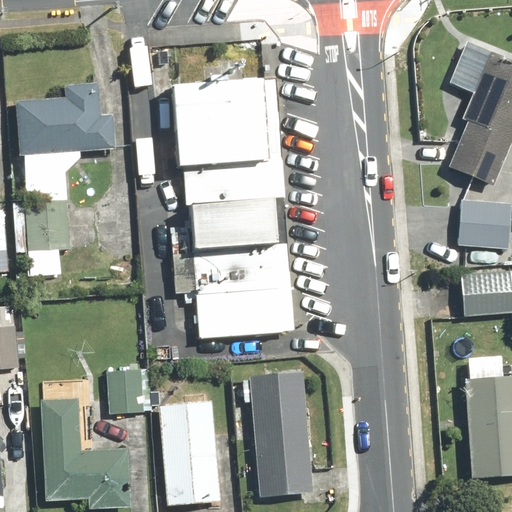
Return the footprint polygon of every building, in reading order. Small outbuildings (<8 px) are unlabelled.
[(489,186),(511,130),(511,64),(488,55),(443,168),(489,186)] [(278,336),(255,80),(162,88),(185,344),(278,336)] [(58,98),(9,102),(14,156),(110,148),(107,114),(96,115),(93,81),(57,85),(58,98)] [(511,243),(511,192),(456,190),(453,246),(511,249),(511,243)] [(509,271),(455,273),(457,316),(510,314),(509,271)] [(13,306),(0,306),(0,369),(15,369),(13,306)] [(463,379),(458,379),(465,481),(511,477),(511,375),(496,377),(495,357),(461,359),(463,379)] [(138,372),(104,373),(105,413),(138,412),(138,372)] [(299,372),(244,377),(253,499),(309,495),(299,372)] [(72,399),(34,401),(38,501),(83,500),(83,510),(124,508),(122,448),(74,450),(72,399)] [(206,401),(152,405),(160,506),(214,502),(206,401)]
